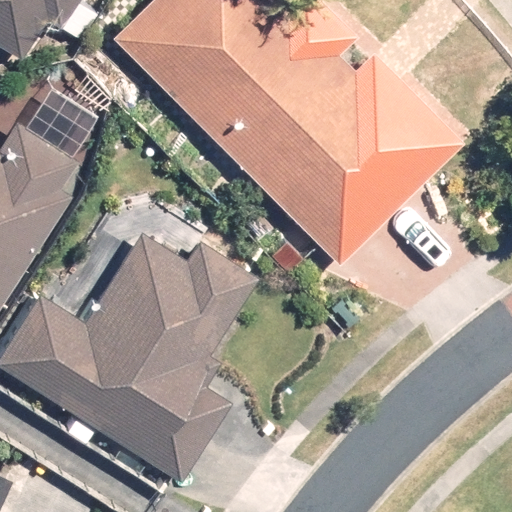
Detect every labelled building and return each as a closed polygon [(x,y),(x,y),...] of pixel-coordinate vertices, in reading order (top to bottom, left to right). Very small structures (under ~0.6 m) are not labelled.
[(0,0),(0,31),(28,50),(52,11),(67,21),(80,0),(0,0)] [(380,73),(309,0),(141,0),(117,24),(342,257),(425,176),(352,100),(380,73)] [(0,299),(102,165),(40,117),(14,152),(0,141),(0,299)] [(189,244),(143,214),(83,308),(40,281),(0,345),(0,355),(180,469),(213,417),(187,401),(266,276),(197,232),(189,244)] [(0,511),(0,505),(15,473),(0,465),(0,511)]
